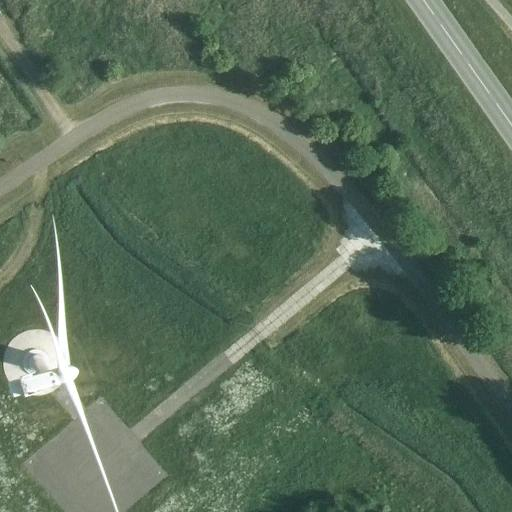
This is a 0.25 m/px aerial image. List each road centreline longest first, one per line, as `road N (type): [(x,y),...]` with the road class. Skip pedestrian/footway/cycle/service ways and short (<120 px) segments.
road 1 (tertiary): [(511,132),(420,0)]
road 2 (track): [(76,140),(0,36)]
